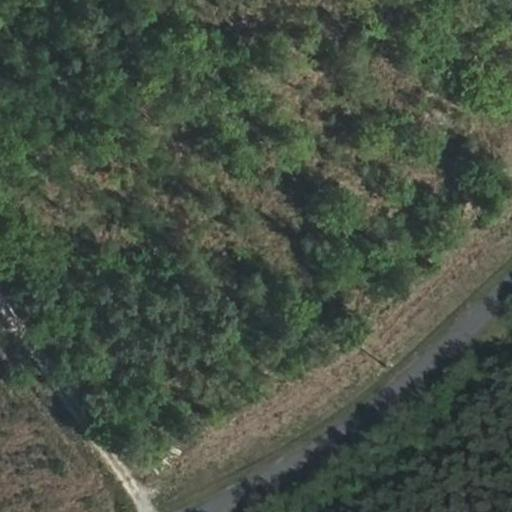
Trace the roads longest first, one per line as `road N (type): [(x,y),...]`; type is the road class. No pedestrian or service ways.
road 1 (unclassified): [(248,511),(328,474),(511,297)]
road 2 (track): [(150,511),(0,286)]
